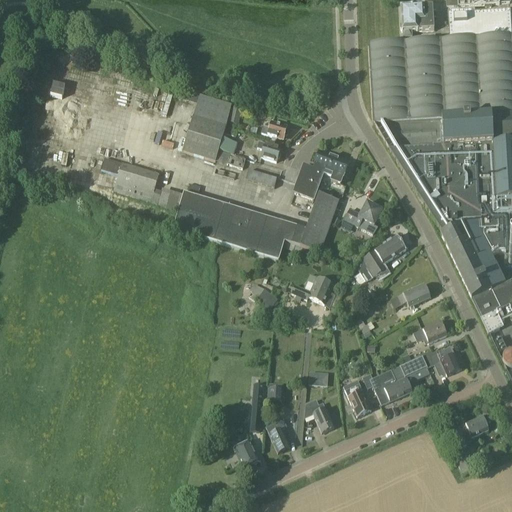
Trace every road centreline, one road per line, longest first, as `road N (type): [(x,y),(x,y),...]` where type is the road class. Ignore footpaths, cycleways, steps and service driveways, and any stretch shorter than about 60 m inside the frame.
road 1 (unclassified): [(499,381),(356,109),(347,0)]
road 2 (residential): [(205,511),(499,381)]
road 3 (unknown): [(356,109),(314,138),(267,200),(201,182),(91,134)]
